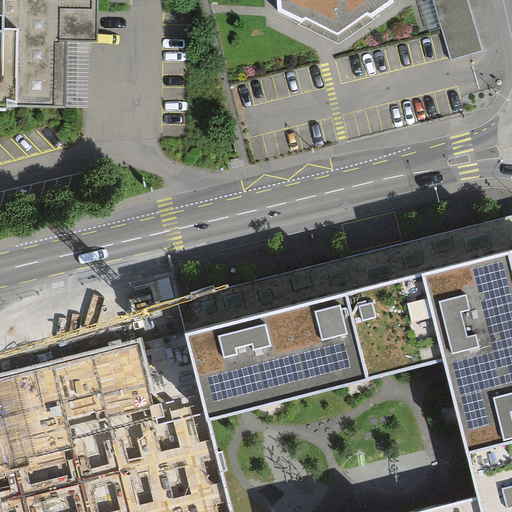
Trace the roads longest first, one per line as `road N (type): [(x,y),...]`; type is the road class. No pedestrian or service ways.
road 1 (secondary): [(191,225),(511,147)]
road 2 (secondary): [(0,270),(191,225)]
road 3 (unknown): [(203,511),(163,322)]
road 4 (residential): [(147,0),(128,156)]
road 5 (residential): [(128,156),(95,155),(0,177)]
